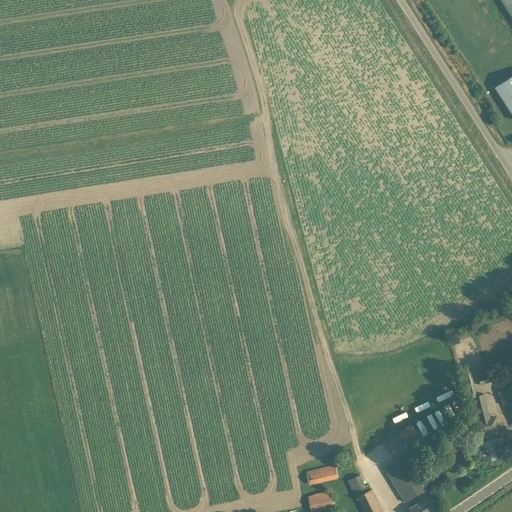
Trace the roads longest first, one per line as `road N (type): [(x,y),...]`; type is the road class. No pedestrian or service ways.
road 1 (track): [(242,0),(231,21),(360,455),(397,511)]
road 2 (track): [(260,118),(0,157)]
road 3 (unclassified): [(511,172),(401,0)]
